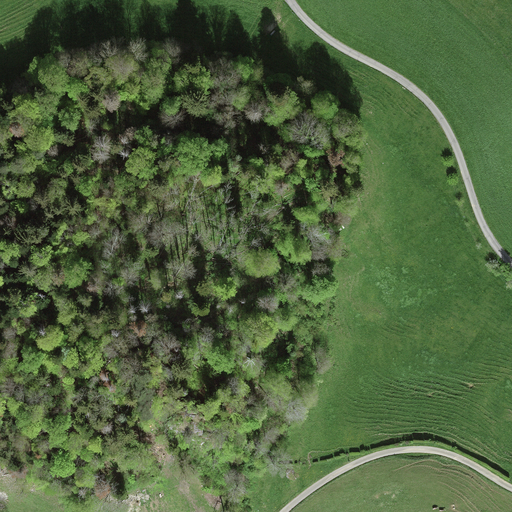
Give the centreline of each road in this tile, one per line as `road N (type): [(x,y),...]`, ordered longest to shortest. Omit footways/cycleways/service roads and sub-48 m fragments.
road 1 (track): [(289,0),(320,33),(402,79),(430,105),(454,142),(481,221),(511,263)]
road 2 (track): [(511,488),(452,455),(394,450),(343,468),(283,511)]
